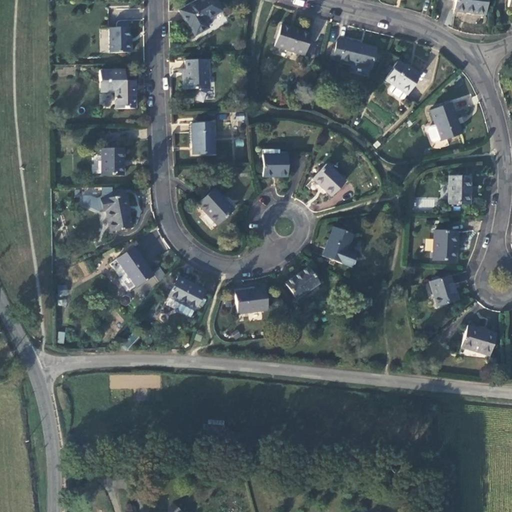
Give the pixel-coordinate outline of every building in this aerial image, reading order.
[(213,0),(195,0),(177,11),(187,30),(189,29),(193,36),(207,28),(203,21),(220,11),(213,0)] [(485,0),(455,0),(454,11),(484,15),(485,0)] [(310,34),(280,25),(274,46),(303,55),(310,34)] [(107,52),(129,52),(129,42),(126,42),(126,36),(126,27),(106,27),(107,52)] [(375,49),(336,40),(332,59),(340,61),(340,62),(371,69),(375,49)] [(206,61),(183,62),(183,70),(180,70),(181,90),(204,89),(204,78),(207,77),(206,61)] [(405,68),(397,63),(385,81),(391,86),(389,90),(389,94),(400,101),(403,99),(406,95),(407,96),(420,75),(413,70),(411,72),(405,68)] [(114,108),(134,107),(133,92),(131,92),(131,80),(123,80),(123,69),(98,70),(98,80),(105,80),(105,92),(114,91),(114,108)] [(198,91),(196,101),(204,102),(205,92),(198,91)] [(452,104),(431,110),(436,126),(430,128),(429,131),(432,141),(435,143),(462,134),(452,104)] [(212,125),(191,125),(191,155),(213,155),(212,125)] [(121,150),(100,149),(100,176),(122,176),(121,150)] [(287,155),(261,155),(261,177),(287,177),(287,155)] [(327,162),(324,165),(336,177),(339,173),(327,162)] [(336,177),(324,165),(310,180),(328,198),(342,183),(336,177)] [(471,178),(450,177),(449,204),(470,205),(471,178)] [(89,196),(80,196),(80,205),(95,212),(105,211),(109,232),(129,229),(125,207),(126,207),(124,196),(110,198),(110,188),(99,189),(99,197),(97,199),(94,199),(89,196)] [(231,210),(211,189),(196,204),(216,225),(231,210)] [(433,198),(417,200),(418,208),(434,206),(433,198)] [(321,256),(350,267),(355,254),(345,251),(352,235),(331,227),(321,256)] [(456,233),(435,231),(433,261),(455,262),(456,233)] [(152,277),(131,249),(115,261),(135,289),(152,277)] [(317,284),(305,268),(283,284),(295,300),(317,284)] [(157,269),(153,277),(160,280),(164,272),(157,269)] [(449,276),(430,283),(437,306),(457,300),(449,276)] [(203,294),(177,279),(166,298),(180,306),(178,311),(178,314),(189,320),(203,294)] [(265,289),(235,292),(237,315),(268,312),(265,289)] [(496,335),(467,327),(461,348),(490,356),(496,335)] [(58,331),(57,343),(63,343),(65,332),(58,331)] [(133,332),(123,344),(128,349),(139,337),(133,332)] [(110,387),(160,386),(160,376),(109,377),(110,387)] [(207,421),(207,431),(223,431),(223,421),(207,421)] [(184,511),(175,501),(166,510),(168,511),(184,511)]
